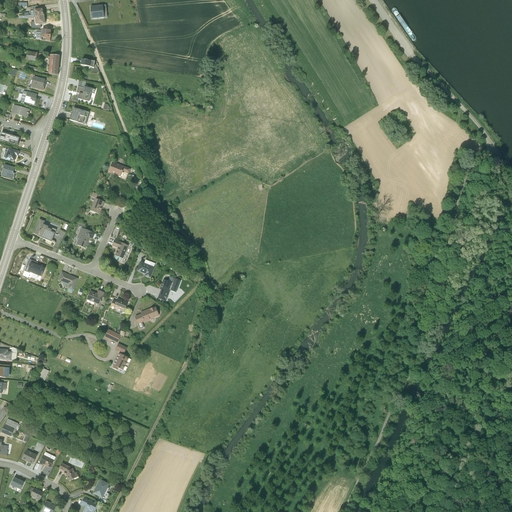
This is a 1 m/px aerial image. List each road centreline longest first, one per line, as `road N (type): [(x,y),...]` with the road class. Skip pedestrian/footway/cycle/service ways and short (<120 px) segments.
road 1 (track): [(72,0),(150,193),(198,256),(207,287),(200,336),(111,511)]
road 2 (secondary): [(46,134),(64,65),(62,0)]
